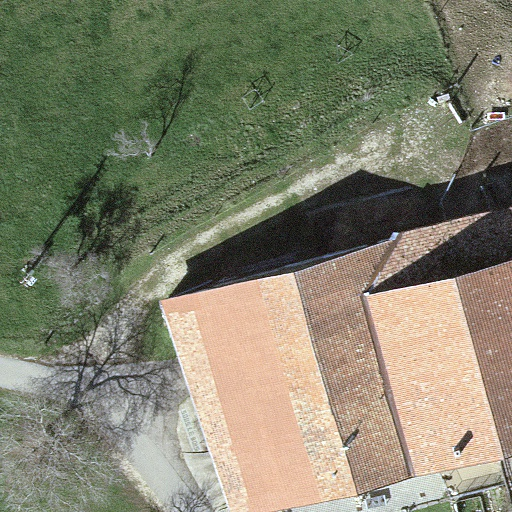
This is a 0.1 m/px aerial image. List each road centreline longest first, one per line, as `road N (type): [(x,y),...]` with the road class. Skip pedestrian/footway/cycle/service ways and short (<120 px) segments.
road 1 (track): [(111,404),(107,361),(122,314),(186,250),(368,157)]
road 2 (track): [(0,373),(111,404),(137,427),(152,466),(189,511)]
